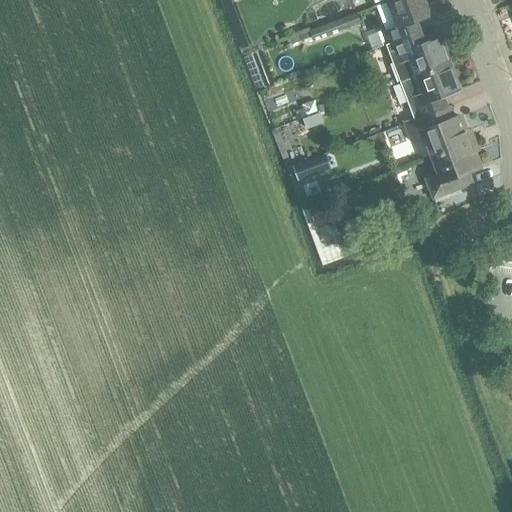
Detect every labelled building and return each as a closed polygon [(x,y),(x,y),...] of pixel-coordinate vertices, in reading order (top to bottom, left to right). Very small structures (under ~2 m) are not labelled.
[(388,43),(417,33),(412,21),(429,15),(423,0),(386,0),(384,1),(394,27),(384,31),(388,43)] [(311,41),(361,23),(356,12),(308,31),(311,41)] [(388,43),(394,57),(396,65),(409,60),(414,76),(447,64),(438,38),(423,44),(418,33),(417,33),(388,43)] [(408,98),(416,117),(447,106),(443,95),(457,90),(447,64),(414,76),(421,93),(408,98)] [(304,118),(312,115),(308,103),(300,106),(304,118)] [(449,105),(447,106),(416,117),(403,122),(411,144),(423,140),(429,156),(468,142),(459,116),(453,118),(449,105)] [(477,167),(468,142),(429,156),(435,174),(424,178),(431,198),(474,183),(469,170),(477,167)] [(313,175),(309,159),(292,164),(297,180),(313,175)] [(331,223),(327,211),(311,217),(315,229),(331,223)]
